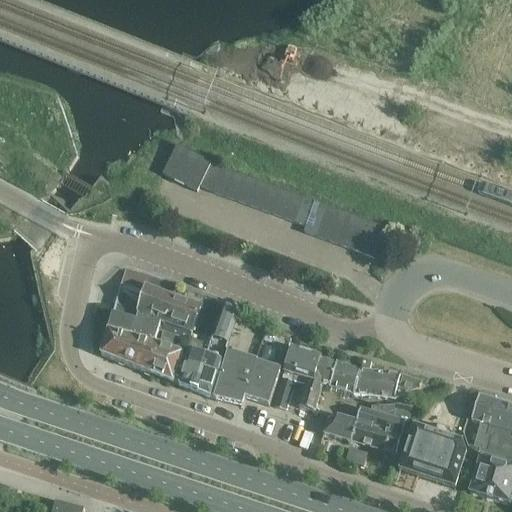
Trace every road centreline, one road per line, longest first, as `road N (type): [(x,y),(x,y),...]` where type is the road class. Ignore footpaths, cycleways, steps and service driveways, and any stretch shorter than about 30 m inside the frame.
road 1 (residential): [(438,511),(200,427),(90,372),(72,331),(73,302),(99,240)]
road 2 (primary): [(342,511),(0,397)]
road 3 (residential): [(395,324),(342,327),(99,240)]
road 4 (primary): [(0,429),(239,511)]
road 5 (unclassified): [(511,296),(449,276),(413,284),(397,301),(395,324)]
road 6 (residential): [(511,376),(417,349),(395,324)]
